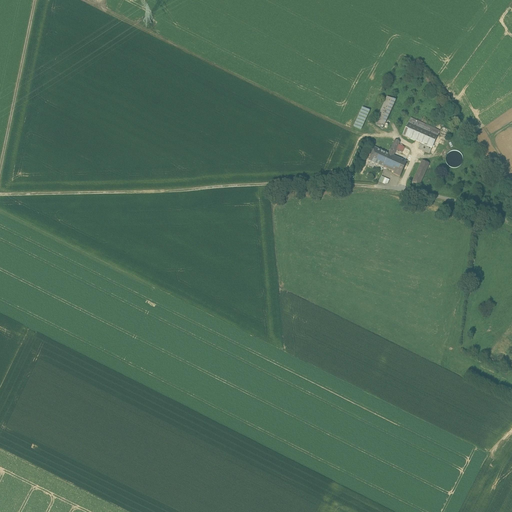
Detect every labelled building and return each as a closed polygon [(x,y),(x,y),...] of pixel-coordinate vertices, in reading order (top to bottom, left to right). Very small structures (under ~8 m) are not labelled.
[(387,97),(375,123),(384,127),(395,101),(387,97)] [(362,108),(354,126),(361,130),(369,111),(362,108)] [(440,131),(411,118),(408,123),(437,136),(440,131)] [(437,136),(408,123),(403,135),(422,144),(432,148),(437,136)] [(389,154),(388,154),(393,156),(400,142),(395,140),(389,154)] [(430,153),(432,148),(422,144),(420,148),(430,153)] [(389,154),(375,147),(368,160),(383,167),(388,154),(389,154)] [(460,152),(448,151),(448,164),(460,165),(460,152)] [(393,156),(388,154),(383,167),(393,172),(393,173),(400,177),(407,162),(406,162),(393,156)] [(422,160),(412,182),(419,185),(429,164),(422,160)] [(382,176),(380,182),(388,185),(390,179),(382,176)]
